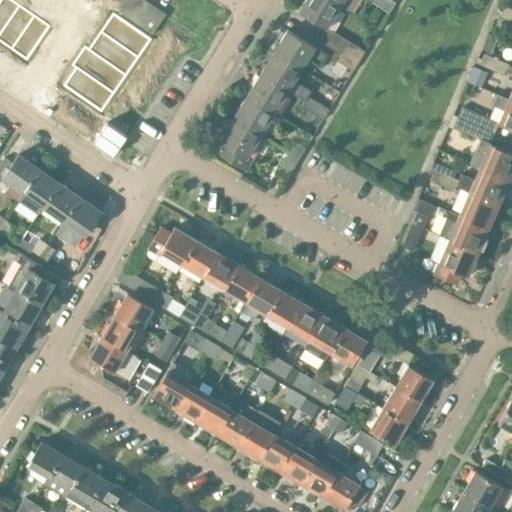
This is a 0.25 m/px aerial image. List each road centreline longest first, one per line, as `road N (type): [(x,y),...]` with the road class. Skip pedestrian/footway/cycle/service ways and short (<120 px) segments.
road 1 (residential): [(481,329),(168,150)]
road 2 (residential): [(291,511),(43,368)]
road 3 (residential): [(497,338),(392,511)]
road 4 (residential): [(43,368),(141,195)]
road 5 (residential): [(141,195),(0,97)]
road 6 (residential): [(168,150),(248,13)]
